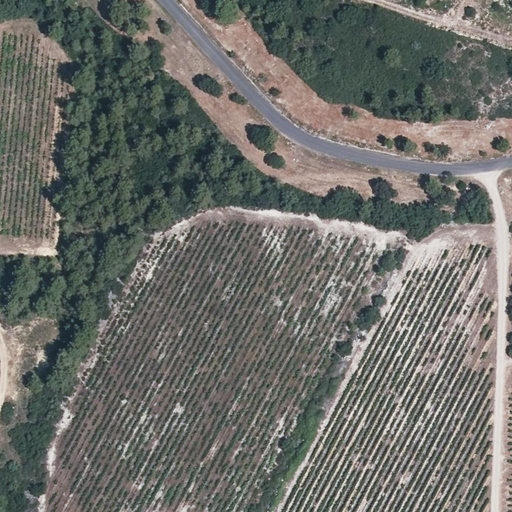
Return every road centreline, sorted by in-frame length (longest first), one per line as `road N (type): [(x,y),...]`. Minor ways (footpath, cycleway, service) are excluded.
road 1 (tertiary): [(163,0),(273,118),(306,141),(421,166),(511,162)]
road 2 (track): [(485,167),(502,227),(494,511)]
